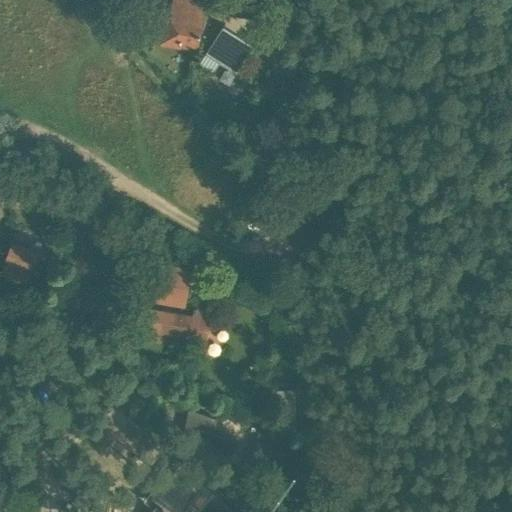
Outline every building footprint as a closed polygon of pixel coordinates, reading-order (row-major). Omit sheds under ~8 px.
[(172,0),(170,13),(165,12),(158,44),(197,53),(204,20),(202,20),(206,0),(172,0)] [(223,1),(220,13),(240,17),(243,4),(223,1)] [(212,54),(234,68),(233,69),(235,69),(253,40),(252,40),(249,43),(220,25),(222,21),(221,21),(214,32),(203,50),(204,50),(205,50),(212,54)] [(40,252),(11,242),(0,270),(0,273),(9,277),(8,280),(19,284),(19,281),(26,284),(24,290),(32,293),(45,257),(39,255),(40,252)] [(162,265),(156,301),(184,306),(190,269),(162,265)] [(98,285),(78,285),(79,311),(88,310),(89,326),(114,325),(114,313),(121,312),(121,282),(98,282),(98,285)] [(145,307),(140,338),(157,340),(157,343),(171,345),(172,339),(205,344),(211,309),(192,306),(191,315),(162,310),(145,307)] [(52,326),(46,344),(62,348),(67,331),(52,326)] [(37,382),(31,396),(44,402),(50,387),(37,382)] [(195,410),(184,452),(212,458),(224,423),(195,410)] [(158,511),(219,511),(210,503),(200,511),(193,511),(191,510),(196,490),(186,482),(174,495),(169,501),(163,496),(156,503),(162,509),(158,511)]
